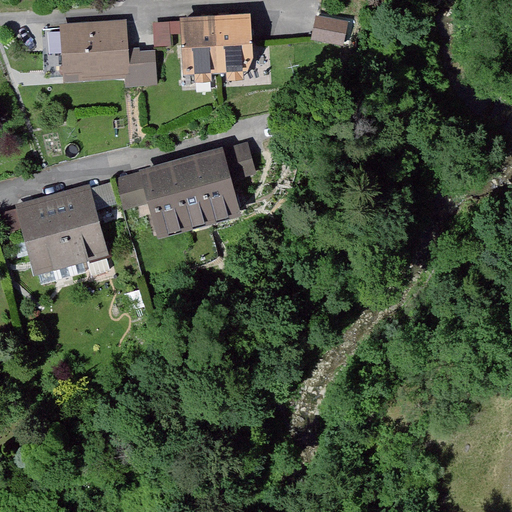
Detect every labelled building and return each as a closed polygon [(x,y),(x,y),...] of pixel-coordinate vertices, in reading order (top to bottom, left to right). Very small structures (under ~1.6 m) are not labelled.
[(246,14),(180,15),(181,70),(247,68),(246,14)] [(338,20),(315,15),(311,36),(334,40),(338,20)] [(123,22),(62,25),(64,72),(121,69),(122,81),(152,80),(150,47),(125,49),(123,22)] [(154,43),(171,45),(172,24),(156,22),(154,43)] [(216,148),(115,177),(123,206),(144,200),(154,235),(234,212),(216,148)] [(85,187),(16,207),(35,271),(104,251),(85,187)]
